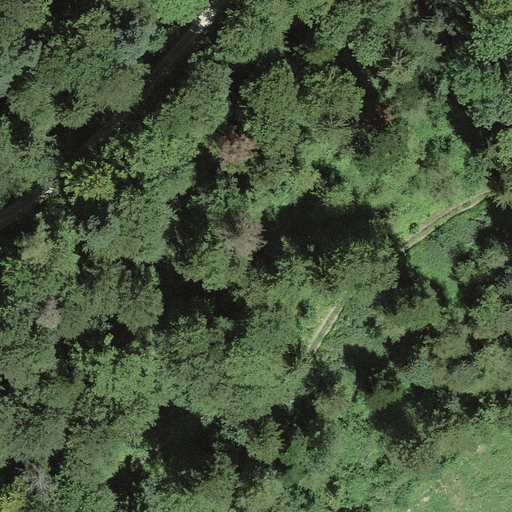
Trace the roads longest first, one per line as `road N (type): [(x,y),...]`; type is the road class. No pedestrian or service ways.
road 1 (track): [(511,186),(458,209),(385,261),(291,378),(202,415),(158,445),(111,511)]
road 2 (track): [(0,217),(78,159),(217,0)]
